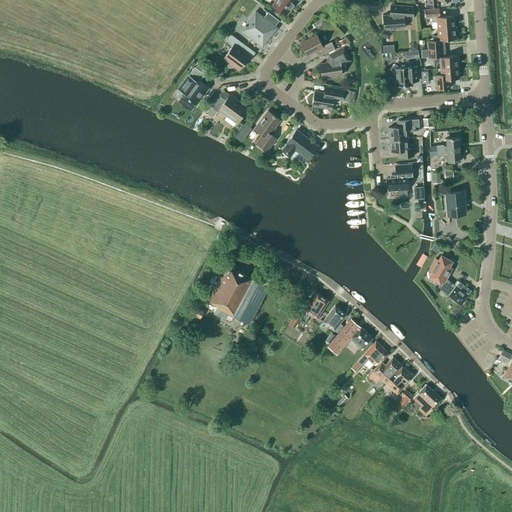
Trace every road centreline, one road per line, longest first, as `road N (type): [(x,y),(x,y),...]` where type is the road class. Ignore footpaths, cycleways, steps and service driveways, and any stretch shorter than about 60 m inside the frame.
road 1 (residential): [(372,123),(320,124),(267,90),(268,71),(322,0)]
road 2 (tertiary): [(511,343),(498,336),(483,307),(491,227),(487,141)]
road 3 (residential): [(485,97),(388,104),(372,123)]
